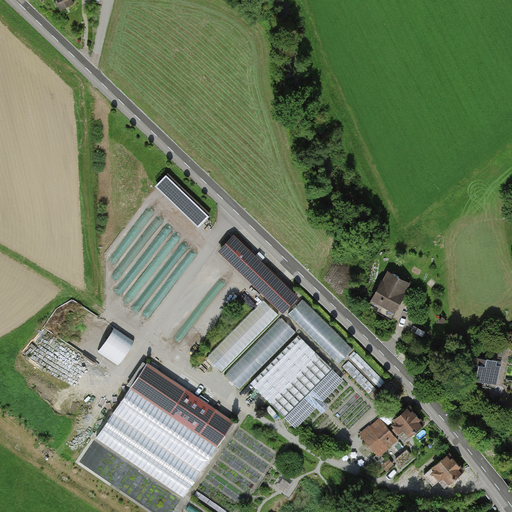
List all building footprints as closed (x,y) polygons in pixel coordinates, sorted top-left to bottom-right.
[(69,0),(57,0),(63,10),(72,5),(70,0),(69,0)] [(284,277),(242,237),(232,248),(273,288),(284,277)] [(224,300),(236,277),(209,263),(197,287),(224,300)] [(410,283),(387,272),(371,304),(379,308),(376,313),(391,320),(410,283)] [(279,314),(265,301),(211,357),(225,371),(279,314)] [(355,349),(305,301),(291,315),(342,364),(355,349)] [(296,332),(283,319),(228,376),(242,389),(296,332)] [(114,325),(97,349),(118,363),(135,339),(114,325)] [(337,369),(301,335),(255,383),(290,417),(337,369)] [(386,382),(357,355),(351,361),(379,388),(386,382)] [(477,372),(475,380),(497,385),(501,365),(497,365),(498,360),(487,358),(487,359),(474,356),(471,371),(477,372)] [(376,389),(349,362),(344,367),(371,394),(376,389)] [(236,421),(151,363),(118,412),(203,469),(236,421)] [(428,425),(413,405),(395,418),(410,438),(428,425)] [(401,440),(382,417),(362,433),(381,456),(401,440)] [(399,465),(414,459),(410,449),(396,455),(399,465)] [(467,473),(451,453),(433,468),(448,488),(467,473)]
